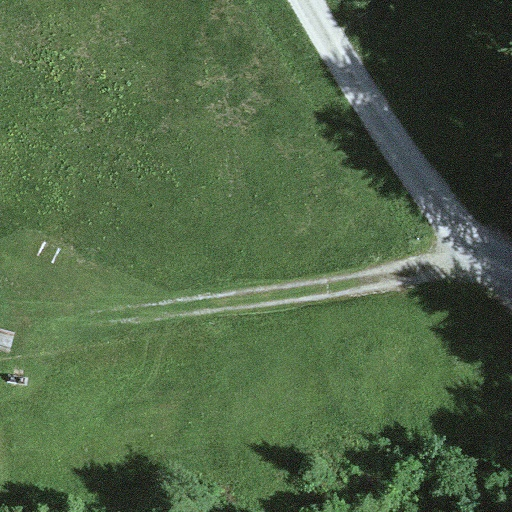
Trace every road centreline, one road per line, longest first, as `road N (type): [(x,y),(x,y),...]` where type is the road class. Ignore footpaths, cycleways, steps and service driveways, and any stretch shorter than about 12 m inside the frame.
road 1 (track): [(511,265),(455,231),(388,137),(309,0)]
road 2 (track): [(494,255),(168,306)]
